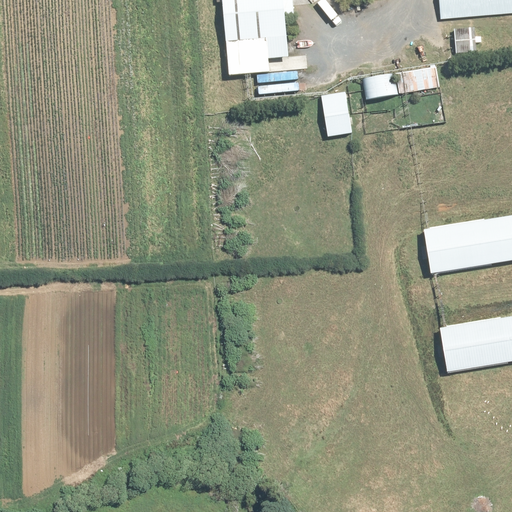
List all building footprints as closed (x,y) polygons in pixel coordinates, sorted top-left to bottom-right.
[(278,0),(215,0),(221,45),(257,40),(260,62),(286,59),(278,0)] [(511,0),(431,0),(434,23),(511,17),(511,0)] [(475,28),(454,29),(455,54),(476,54),(475,28)] [(436,67),(403,73),(406,94),(440,88),(436,67)] [(394,74),(362,79),(365,101),(397,96),(394,74)] [(345,93),(321,97),(328,140),(352,136),(345,93)] [(511,219),(415,236),(422,284),(511,268),(511,219)] [(511,320),(433,332),(440,375),(511,363),(511,320)]
